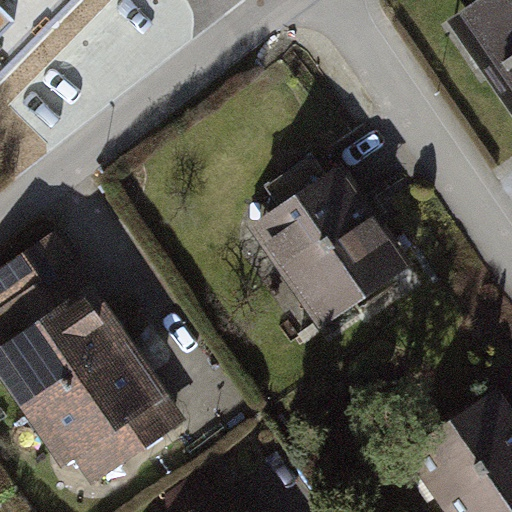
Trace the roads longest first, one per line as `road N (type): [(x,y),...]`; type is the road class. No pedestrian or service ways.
road 1 (residential): [(0,216),(281,0)]
road 2 (residential): [(511,262),(332,0)]
